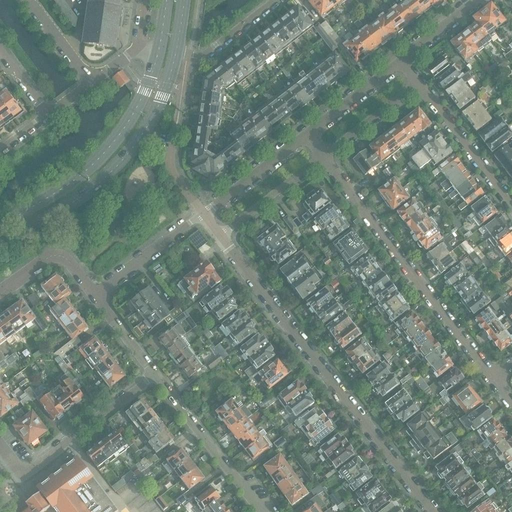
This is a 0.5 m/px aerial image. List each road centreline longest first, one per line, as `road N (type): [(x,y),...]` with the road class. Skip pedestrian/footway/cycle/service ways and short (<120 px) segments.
road 1 (residential): [(431,511),(219,235)]
road 2 (secondary): [(0,247),(81,196),(134,146),(167,87),(177,43)]
road 3 (residential): [(322,157),(492,378)]
road 4 (secondary): [(156,58),(103,153),(0,225)]
road 5 (residential): [(153,375),(22,474),(0,446)]
road 6 (residential): [(153,375),(264,511)]
road 7 (residential): [(511,205),(417,83)]
road 8 (residential): [(94,296),(203,214)]
road 9 (residential): [(219,235),(322,157)]
road 10 (residential): [(203,214),(305,135)]
road 11 (residential): [(277,0),(201,57),(177,43)]
road 12 (residential): [(0,292),(58,256),(94,296)]
road 13 (residential): [(305,135),(400,59)]
road 14 (residential): [(322,157),(417,83)]
